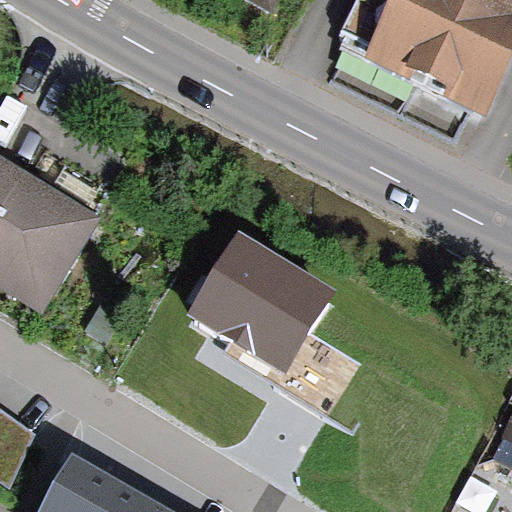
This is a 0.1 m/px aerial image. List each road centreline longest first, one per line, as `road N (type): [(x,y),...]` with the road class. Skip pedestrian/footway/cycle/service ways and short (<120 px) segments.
road 1 (tertiary): [(66,0),(423,198),(511,237)]
road 2 (residential): [(267,511),(0,347)]
